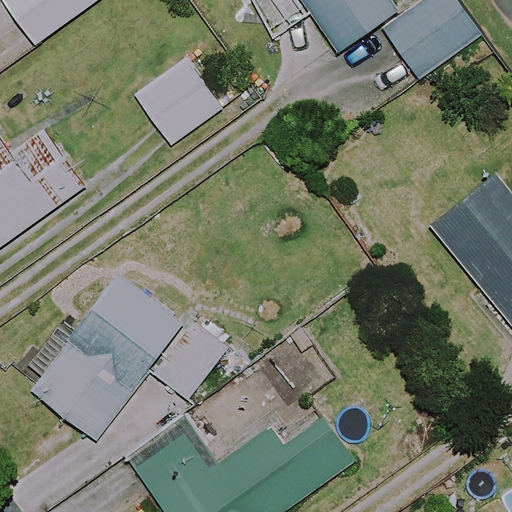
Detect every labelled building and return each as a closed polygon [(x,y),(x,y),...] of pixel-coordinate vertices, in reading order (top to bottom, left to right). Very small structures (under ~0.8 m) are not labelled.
[(96,0),(8,0),(40,42),(96,0)] [(396,12),(388,0),(248,0),(274,37),(309,14),(335,53),(396,12)] [(482,32),(459,0),(426,0),(384,29),(418,77),(482,32)] [(225,106),(191,56),(136,94),(170,144),(225,106)] [(11,152),(0,137),(0,245),(85,185),(44,128),(11,152)] [(511,189),(498,171),(432,224),(511,324),(511,189)] [(185,320),(117,270),(31,387),(100,437),(147,372),(190,403),(235,342),(193,310),(185,320)] [(279,511),(353,459),(325,419),(283,449),(264,422),(209,462),(187,432),(136,469),(166,511),(279,511)]
